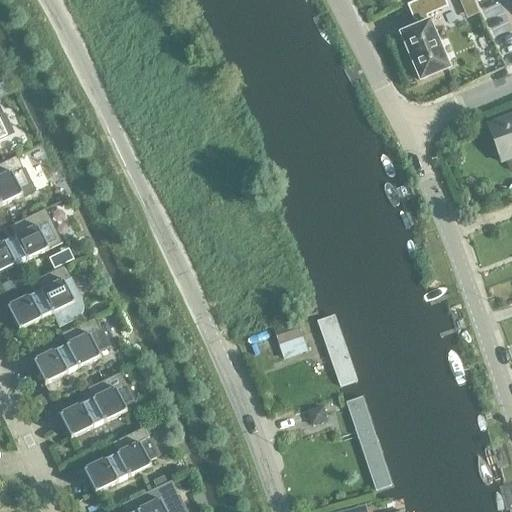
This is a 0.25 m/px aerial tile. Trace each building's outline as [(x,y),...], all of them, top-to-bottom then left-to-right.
[(419,28),(402,35),(400,36),(420,81),(448,69),(428,23),(427,23),(425,17),(446,7),(442,0),(422,0),(407,7),(414,21),(415,21),(419,28)] [(459,5),(464,18),(479,12),(474,0),(449,0),(453,7),(459,5)] [(0,141),(14,135),(4,114),(3,115),(0,108),(0,141)] [(511,116),(488,125),(501,162),(511,158),(511,116)] [(0,208),(23,198),(19,191),(30,185),(17,158),(0,165),(0,208)] [(0,246),(0,275),(49,252),(45,245),(56,240),(43,212),(9,228),(14,239),(0,246)] [(7,309),(19,332),(75,305),(64,283),(71,279),(65,267),(35,282),(40,293),(7,309)] [(10,281),(0,286),(4,294),(14,289),(10,281)] [(333,318),(318,323),(340,388),(357,383),(333,318)] [(108,347),(95,320),(61,336),(66,347),(33,363),(45,387),(101,360),(97,353),(108,347)] [(297,322),(274,330),(279,346),(302,338),(297,322)] [(92,401),(59,417),(71,441),(127,414),(123,407),(134,402),(121,374),(87,390),(92,401)] [(365,398),(347,403),(378,493),(396,487),(365,398)] [(323,409),(310,412),(313,426),(320,424),(325,416),(323,409)] [(116,456),(83,472),(95,496),(151,468),(147,461),(158,456),(145,429),(111,445),(116,456)] [(136,511),(177,511),(172,500),(178,497),(171,483),(131,502),(136,511)]
